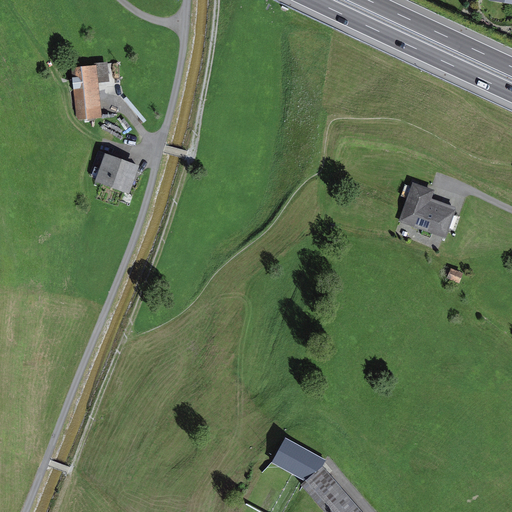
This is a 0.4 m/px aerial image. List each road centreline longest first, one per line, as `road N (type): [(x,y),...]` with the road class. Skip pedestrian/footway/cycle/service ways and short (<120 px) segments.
road 1 (motorway): [(314,0),(511,91)]
road 2 (motorway): [(511,64),(372,0)]
